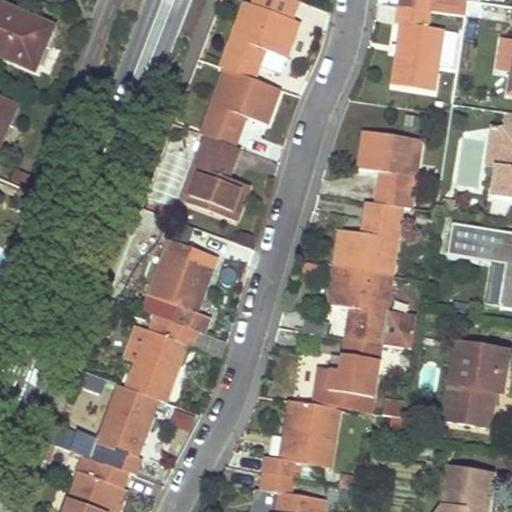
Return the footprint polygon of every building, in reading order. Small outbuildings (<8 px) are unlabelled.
[(260,66),(280,75),(300,25),(292,22),(300,2),(294,0),(256,0),(254,7),(246,4),(221,69),(225,72),(255,80),(260,66)] [(401,0),(401,8),(428,13),(430,0),(401,0)] [(0,55),(34,70),(53,28),(0,4),(0,55)] [(393,86),(433,93),(443,32),(426,29),(428,13),(401,8),(397,24),(403,25),(393,86)] [(511,72),(511,78),(509,95),(511,95),(511,44),(503,43),(500,70),(511,72)] [(246,118),(267,126),(280,90),(255,80),(225,72),(202,134),(206,136),(236,147),(246,118)] [(0,145),(17,107),(0,99),(0,145)] [(497,170),(492,198),(511,200),(511,114),(506,113),(503,129),(497,170)] [(503,129),(494,127),(487,169),(497,170),(503,129)] [(403,208),(412,209),(422,142),(365,133),(358,169),(380,173),(375,204),(403,208)] [(182,202),(235,223),(250,187),(227,179),(239,149),(236,147),(206,136),(182,202)] [(443,208),(454,210),(456,202),(445,200),(443,208)] [(341,231),(336,267),(393,277),(403,208),(375,204),(367,202),(362,235),(341,231)] [(493,263),(486,306),(511,310),(511,234),(452,225),(447,255),(493,263)] [(198,314),(218,259),(170,241),(143,312),(170,322),(196,332),(203,335),(211,318),(198,314)] [(350,309),(346,340),(382,346),(413,351),(418,318),(387,313),(393,277),(336,267),(329,305),(350,309)] [(158,402),(164,404),(187,344),(191,346),(196,332),(170,322),(165,337),(148,331),(136,365),(126,390),(158,402)] [(136,365),(148,331),(137,326),(124,360),(136,365)] [(319,369),(313,406),(337,410),(370,415),(382,346),(346,340),(335,338),(329,370),(319,369)] [(455,345),(443,421),(489,429),(494,395),(500,396),(508,353),(455,345)] [(83,375),(78,388),(101,396),(106,383),(83,375)] [(135,477),(141,461),(136,459),(158,402),(126,390),(120,387),(100,438),(76,429),(75,433),(59,427),(58,430),(52,445),(101,464),(107,466),(128,474),(135,477)] [(385,400),(383,416),(403,418),(405,402),(385,400)] [(264,475),(293,480),(295,464),(330,468),(337,410),(313,406),(288,403),(280,461),(266,458),(264,475)] [(175,411),(172,427),(192,432),(196,416),(175,411)] [(65,511),(108,511),(118,488),(122,490),(128,474),(107,466),(101,464),(95,478),(80,473),(65,511)] [(441,510),(439,511),(486,511),(493,476),(447,469),(441,510)] [(275,494),(271,511),(323,511),(325,501),(290,496),(293,480),(264,475),(261,492),(275,494)] [(118,511),(127,491),(122,490),(118,488),(108,511),(118,511)]
